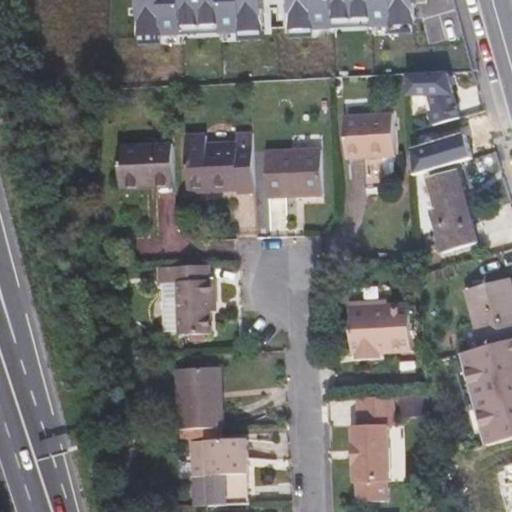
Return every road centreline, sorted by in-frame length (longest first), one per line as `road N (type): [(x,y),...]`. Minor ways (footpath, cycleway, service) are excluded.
road 1 (residential): [(313,511),(307,314),(283,281)]
road 2 (primary): [(59,511),(10,348)]
